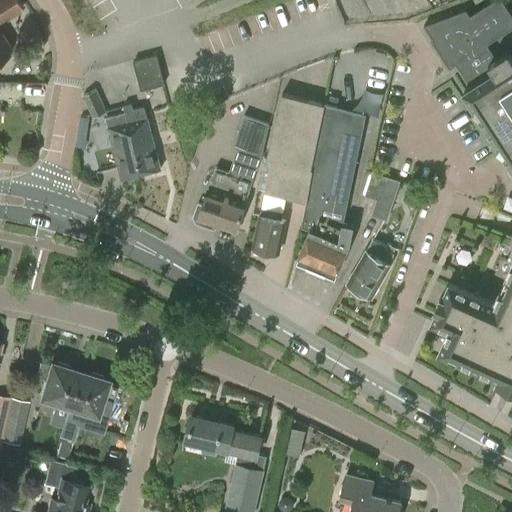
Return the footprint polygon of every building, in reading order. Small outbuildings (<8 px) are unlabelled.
[(0,20),(22,7),(17,0),(0,0),(0,57),(12,50),(0,31),(0,20)] [(431,40),(449,68),(511,27),(511,15),(502,0),(493,0),(470,15),(466,9),(424,25),(433,39),(431,40)] [(511,55),(508,50),(489,63),(494,72),(464,91),(511,165),(511,55)] [(141,91),(164,84),(157,55),(133,61),(141,91)] [(319,61),(306,61),(305,91),(318,92),(319,61)] [(206,106),(228,98),(224,85),(201,93),(206,106)] [(94,118),(107,112),(97,90),(84,96),(94,118)] [(313,170),(312,169),(325,104),(282,93),(266,157),(272,159),(259,216),(253,248),(279,253),(286,221),(282,221),(287,197),(307,202),(313,170)] [(336,107),(338,100),(327,97),(325,105),(325,104),(312,169),(313,170),(307,202),(302,226),(310,230),(297,260),(336,277),(349,245),(354,225),(344,223),(367,115),(336,107)] [(125,111),(141,174),(160,169),(144,106),(134,108),(132,103),(123,105),(125,111)] [(141,174),(125,111),(105,116),(121,179),(141,174)] [(236,231),(246,202),(257,169),(262,155),(270,123),(245,115),(234,146),(238,147),(229,171),(216,166),(203,204),(198,202),(193,216),(196,222),(214,228),(219,225),(236,231)] [(388,219),(400,180),(373,171),(365,194),(377,198),(372,214),(388,219)] [(494,188),(497,180),(465,171),(463,179),(494,188)] [(391,264),(394,253),(393,252),(395,246),(388,242),(386,245),(373,238),(367,250),(347,283),(372,297),(391,264)] [(511,280),(507,292),(501,289),(494,303),(449,283),(443,298),(440,297),(435,308),(437,309),(436,313),(453,321),(440,351),(499,378),(497,382),(511,389),(511,264),(506,278),(511,280)] [(452,281),(455,268),(441,265),(439,278),(452,281)] [(35,376),(47,380),(42,397),(68,406),(78,371),(52,363),(52,364),(40,361),(35,376)] [(78,371),(68,406),(96,414),(102,397),(114,401),(119,384),(78,371)] [(30,400),(11,396),(7,412),(0,442),(1,443),(2,439),(20,444),(30,400)] [(264,469),(266,456),(258,454),(262,435),(233,428),(234,424),(191,413),(184,440),(204,445),(203,448),(213,450),(214,447),(228,450),(238,452),(236,463),(224,511),(229,511),(254,511),(265,469),(264,469)] [(305,430),(291,427),(286,452),(300,455),(305,430)] [(51,498),(48,511),(42,511),(33,509),(31,511),(87,511),(89,506),(84,504),(88,484),(73,480),(77,462),(67,460),(67,459),(51,455),(46,479),(60,482),(56,499),(51,498)] [(372,494),(375,479),(346,473),(340,499),(353,502),(350,511),(397,511),(400,501),(372,494)] [(292,503),(290,500),(286,498),(282,499),(279,502),(279,506),(281,510),(285,511),(289,511),(291,507),(292,503)]
